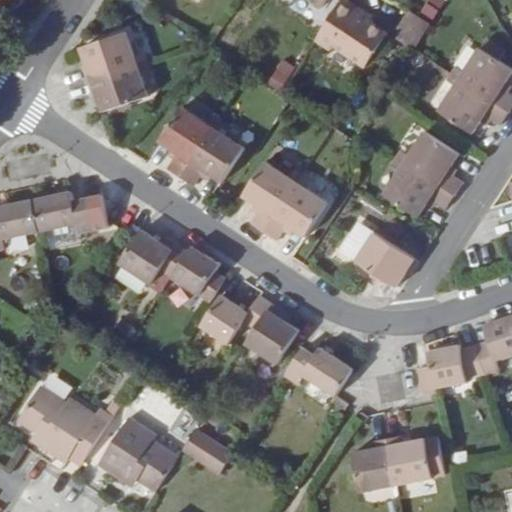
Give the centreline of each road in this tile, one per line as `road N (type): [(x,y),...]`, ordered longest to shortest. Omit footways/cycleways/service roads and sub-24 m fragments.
road 1 (residential): [(12,99),(323,310),(367,329),(398,328)]
road 2 (residential): [(511,148),(398,328)]
